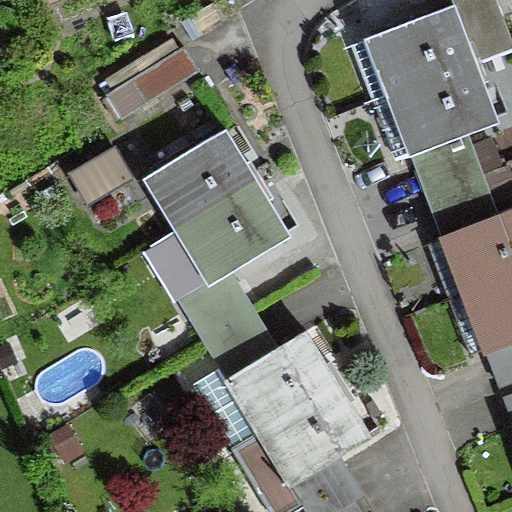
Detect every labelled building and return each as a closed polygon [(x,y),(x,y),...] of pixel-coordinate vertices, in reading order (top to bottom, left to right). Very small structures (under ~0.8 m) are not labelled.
[(511,11),(511,0),(469,0),(465,2),(486,58),(511,48),(511,40),(502,15),(511,11)] [(467,53),(449,7),(348,46),(369,102),(476,62),(471,51),(467,53)] [(195,72),(179,48),(102,95),(117,120),(195,72)] [(480,73),(476,62),(369,102),(391,158),(493,121),(475,75),(480,73)] [(241,162),(221,130),(154,171),(217,276),(285,235),(263,198),(241,162)] [(494,165),(485,141),(414,165),(420,180),(431,211),(437,224),(505,195),(497,173),(478,180),(476,175),(494,165)] [(104,154),(68,175),(84,203),(120,182),(104,154)] [(437,238),(437,239),(423,244),(444,300),(511,274),(511,207),(495,214),(495,215),(450,232),(451,233),(437,238)] [(511,274),(444,300),(466,356),(480,351),(482,352),(495,387),(511,380),(511,274)] [(272,349),(248,310),(231,282),(182,311),(200,340),(217,368),(189,385),(227,449),(266,425),(298,477),(285,484),(301,511),(369,511),(334,455),(365,436),(344,402),(322,365),(301,332),(272,349)] [(511,394),(500,399),(511,432),(511,394)]
